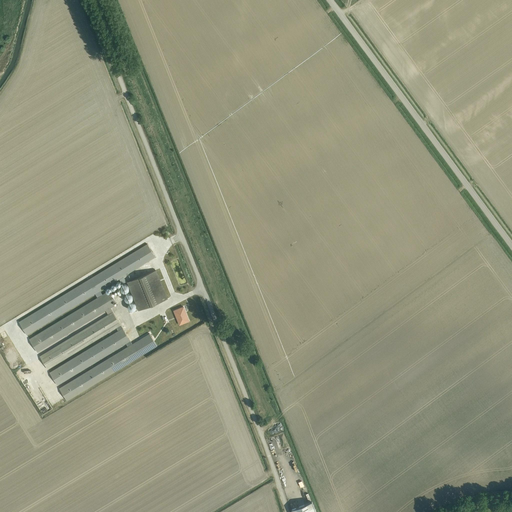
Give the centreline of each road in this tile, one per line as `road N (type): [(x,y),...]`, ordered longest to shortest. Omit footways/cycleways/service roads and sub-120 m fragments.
road 1 (unclassified): [(288,511),(87,0)]
road 2 (tertiary): [(511,247),(328,0)]
